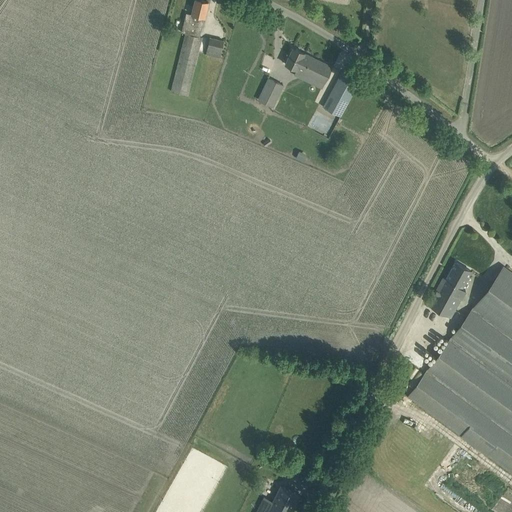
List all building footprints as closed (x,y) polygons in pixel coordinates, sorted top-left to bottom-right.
[(203,0),(194,0),(192,14),(205,17),(206,11),(208,1),(203,0)] [(186,33),(172,91),(188,95),(202,37),(200,36),(202,26),(184,22),(182,32),(186,33)] [(206,54),(220,57),(223,40),(210,37),(206,54)] [(285,63),(325,82),(332,66),(293,47),(285,63)] [(323,106),(341,116),(360,80),(342,71),(323,106)] [(258,99),(273,106),(283,85),(269,78),(258,99)] [(462,287),(471,270),(455,261),(446,278),(443,277),(428,304),(451,317),(466,289),(462,287)] [(409,395),(511,471),(511,271),(505,266),(409,395)] [(289,511),(299,494),(281,485),(273,501),(264,497),(256,511),(289,511)]
